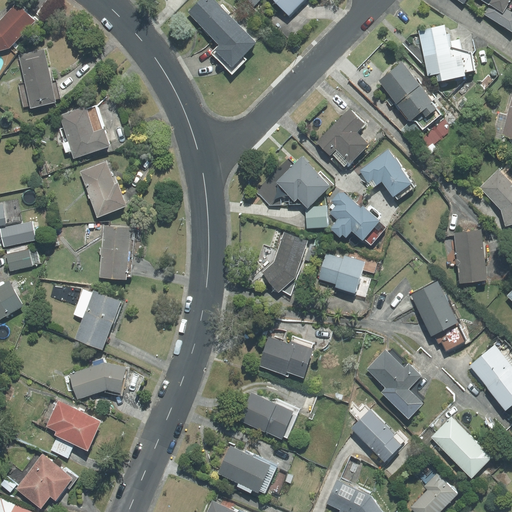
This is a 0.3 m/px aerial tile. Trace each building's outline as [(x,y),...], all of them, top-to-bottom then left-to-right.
[(0,22),(0,49),(13,46),(40,18),(21,0),(7,15),(0,22)] [(262,39),(220,0),(201,0),(191,11),(203,22),(224,42),(219,47),(238,65),(262,39)] [(280,0),(294,13),(305,2),(307,0),(280,0)] [(511,7),(509,11),(494,2),(490,0),(484,12),(511,27),(511,7)] [(511,5),(511,0),(494,0),(494,2),(509,11),(511,7),(511,5)] [(444,26),(418,31),(424,57),(427,76),(436,74),(438,82),(466,76),(465,73),(475,71),(472,53),(448,46),(444,26)] [(48,47),(22,54),(36,106),(61,100),(48,47)] [(403,63),(383,79),(395,94),(400,100),(415,118),(428,108),(432,114),(443,105),(406,60),(403,63)] [(400,100),(395,94),(389,100),(394,105),(400,100)] [(511,96),(501,136),(511,138),(511,96)] [(77,109),(63,114),(78,156),(116,143),(110,125),(99,129),(90,104),(77,109)] [(343,117),(321,140),(335,153),(340,147),(355,161),(374,142),(362,130),(369,122),(353,107),(343,117)] [(391,147),(363,170),(372,181),(376,178),(381,184),(387,179),(399,194),(417,180),(391,147)] [(335,183),(305,154),(296,163),(280,181),(300,200),(303,196),(314,206),(335,183)] [(110,160),(84,170),(91,186),(102,215),(132,203),(123,180),(119,182),(116,173),(110,160)] [(511,183),(497,169),(479,188),(500,208),(505,225),(511,223),(511,183)] [(346,192),(341,191),(334,200),(339,204),(334,210),(334,214),(341,219),(335,227),(345,234),(347,232),(352,235),(357,229),(369,238),(385,218),(367,204),(365,206),(346,192)] [(0,225),(1,226),(1,225),(3,224),(10,223),(6,202),(0,203),(0,225)] [(314,206),(308,207),(310,226),(332,224),(330,204),(314,206)] [(28,241),(24,220),(10,223),(3,224),(7,245),(28,241)] [(135,225),(107,224),(106,232),(106,246),(104,246),(104,253),(106,253),(104,274),(132,276),(135,225)] [(457,232),(464,280),(492,276),(485,228),(457,232)] [(312,239),(286,231),(277,260),(266,270),(268,272),(283,290),(301,274),(312,239)] [(32,248),(9,253),(13,269),(17,268),(35,264),(32,248)] [(347,257),(328,252),(321,277),(340,282),(339,285),(361,291),(369,259),(348,254),(347,257)] [(441,278),(414,293),(423,309),(437,334),(464,319),(441,278)] [(0,319),(27,304),(13,279),(0,286),(0,319)] [(108,347),(126,299),(96,288),(79,337),(108,347)] [(310,375),(319,346),(301,341),(300,343),(271,335),(264,358),(263,364),(291,373),(292,370),(310,375)] [(511,359),(497,343),(473,364),(511,408),(511,406),(511,359)] [(408,366),(388,348),(370,368),(389,385),(385,390),(414,417),(430,400),(414,386),(427,373),(413,361),(408,366)] [(102,363),(72,373),(81,398),(112,388),(127,390),(131,364),(109,360),(108,359),(102,361),(102,363)] [(320,394),(311,390),(301,413),(310,417),(320,394)] [(282,401),(254,391),(251,400),(243,420),(287,436),(298,408),(281,402),(282,401)] [(107,418),(61,398),(60,399),(49,425),(60,429),(58,433),(60,433),(78,441),(94,448),(107,418)] [(375,406),(355,426),(390,459),(407,442),(399,434),(401,431),(375,406)] [(497,454),(455,414),(434,436),(476,475),(497,454)] [(78,441),(60,433),(59,436),(53,449),(71,457),(78,441)] [(276,462),(233,444),(226,460),(221,472),(265,489),(276,462)] [(78,475),(45,452),(20,487),(47,506),(56,493),(62,498),(78,475)] [(441,511),(462,491),(441,471),(429,484),(432,487),(415,505),(422,511),(441,511)] [(295,475),(289,472),(286,480),(293,482),(295,475)] [(19,484),(9,476),(3,483),(13,491),(19,484)] [(377,493),(341,478),(331,501),(344,507),(341,511),(388,511),(390,511),(377,493)] [(38,511),(3,497),(0,503),(0,511),(38,511)] [(249,511),(215,497),(208,511),(249,511)]
